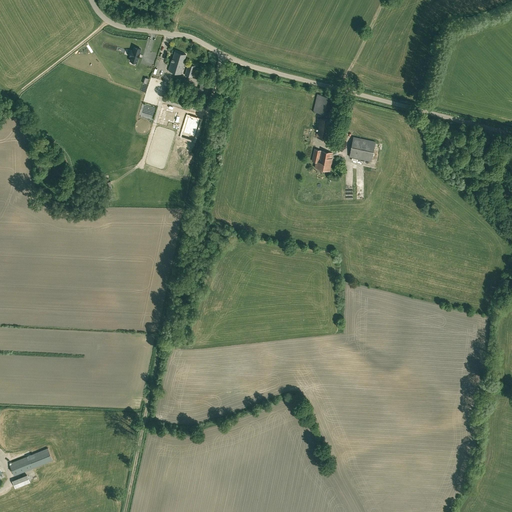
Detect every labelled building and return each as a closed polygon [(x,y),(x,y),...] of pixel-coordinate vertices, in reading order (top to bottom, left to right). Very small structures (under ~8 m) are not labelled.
[(137,62),(141,49),(134,47),(133,51),(131,50),(130,56),(131,56),(130,60),(137,62)] [(187,66),(188,63),(184,62),(186,54),(175,51),(172,59),(169,70),(181,73),(184,65),(187,66)] [(185,74),(192,76),(195,66),(188,63),(187,66),(185,74)] [(207,94),(209,82),(202,80),(199,92),(207,94)] [(324,95),(317,94),(313,111),(321,113),(324,95)] [(176,113),(162,109),(159,119),(173,123),(176,113)] [(201,121),(190,118),(186,133),(197,136),(201,121)] [(328,139),(330,119),(319,118),(317,138),(328,139)] [(371,161),(375,141),(353,137),(349,156),(371,161)] [(331,160),(332,153),(315,149),(312,161),(316,161),(315,167),(329,170),(332,160),(331,160)] [(53,459),(48,448),(30,455),(30,457),(27,458),(27,456),(10,463),(14,475),(53,459)] [(15,488),(30,482),(28,475),(13,481),(15,488)] [(48,486),(34,491),(38,499),(51,494),(48,486)]
